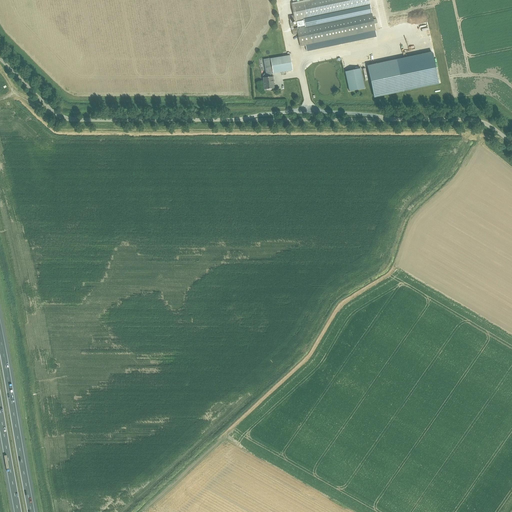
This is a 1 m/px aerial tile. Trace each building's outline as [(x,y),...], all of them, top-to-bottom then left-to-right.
[(296,22),(298,28),(293,29),(292,22),(370,6),(369,0),(304,0),(291,3),(294,15),(288,16),(290,23),(293,35),(297,34),(300,47),(375,31),(371,12),(304,26),(303,21),(296,22)] [(270,59),(273,74),(293,70),(290,55),(270,59)] [(367,66),(374,98),(404,91),(396,59),(367,66)] [(360,69),(345,72),(349,92),(364,88),(360,69)] [(274,89),(273,77),(263,78),(264,90),(274,89)]
